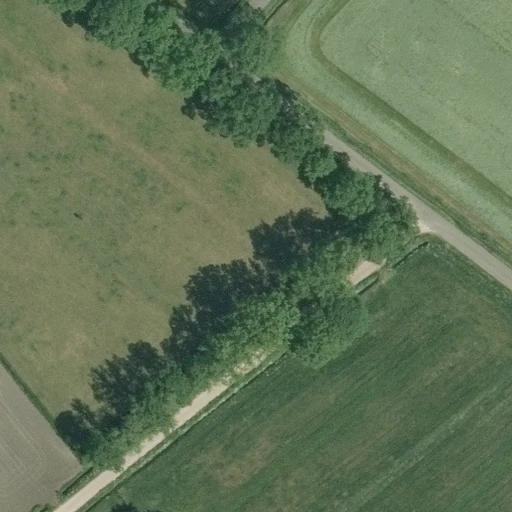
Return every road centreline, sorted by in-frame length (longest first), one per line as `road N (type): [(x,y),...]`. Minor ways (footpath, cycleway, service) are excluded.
road 1 (unclassified): [(68,511),(427,218)]
road 2 (unclassified): [(427,218),(217,53)]
